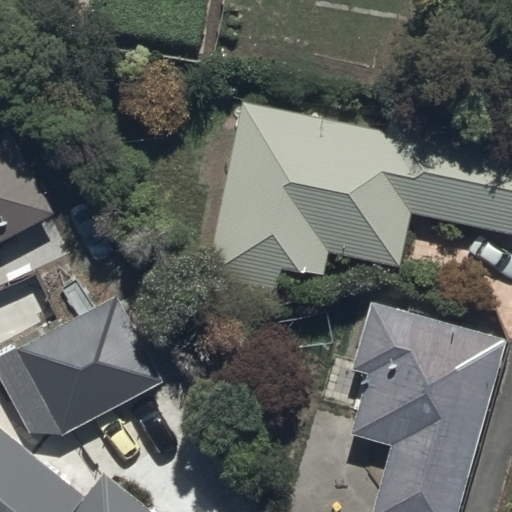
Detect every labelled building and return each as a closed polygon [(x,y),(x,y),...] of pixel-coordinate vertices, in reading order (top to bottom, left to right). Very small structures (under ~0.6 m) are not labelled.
[(405,256),(416,201),(511,219),(511,118),(394,96),(389,121),(245,93),(211,268),(283,282),(288,256),(327,264),(332,242),(405,256)] [(0,236),(61,201),(11,115),(0,121),(0,236)] [(388,511),(461,511),(511,330),(377,294),(358,362),(375,367),(359,424),(400,435),(379,509),(388,511)] [(91,296),(0,342),(0,365),(34,432),(134,381),(91,296)] [(0,410),(0,511),(170,511),(109,460),(88,485),(0,410)] [(351,511),(340,500),(327,511),(351,511)]
